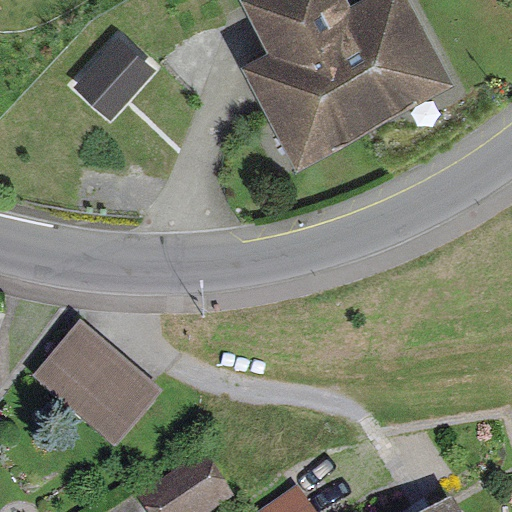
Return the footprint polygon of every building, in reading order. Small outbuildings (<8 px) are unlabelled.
[(248,0),(271,44),(244,59),(298,163),(457,80),(414,0),(352,0),(351,1),(350,0),(248,0)] [(114,121),(160,69),(119,32),(73,84),(114,121)] [(162,389),(78,322),(34,376),(118,444),(162,389)] [(203,451),(138,493),(150,511),(206,511),(232,496),(203,451)] [(315,511),(297,486),(258,511),(315,511)] [(457,511),(452,501),(429,511),(457,511)]
